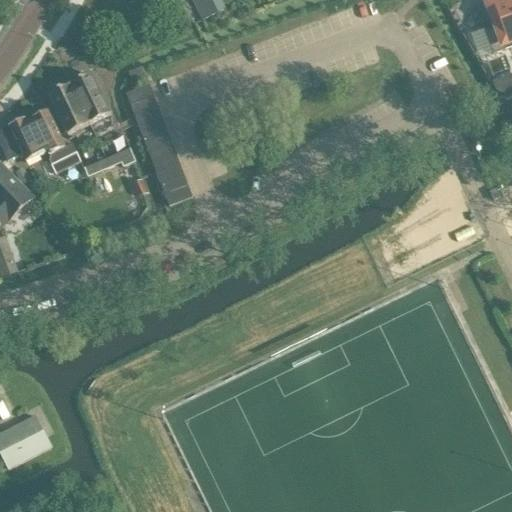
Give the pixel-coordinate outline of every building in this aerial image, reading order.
[(189,0),(198,17),(214,9),(209,0),(189,0)] [(489,17),(478,21),(489,51),(511,42),(511,10),(508,0),(487,0),(484,2),(489,17)] [(511,86),(506,71),(487,78),(491,87),(502,92),(511,88),(511,86)] [(88,72),(67,82),(86,122),(107,112),(88,72)] [(67,82),(45,93),(64,132),(86,122),(67,82)] [(146,82),(122,91),(127,102),(150,93),(146,82)] [(150,93),(127,102),(131,113),(154,105),(150,93)] [(154,105),(131,113),(132,118),(134,121),(135,125),(159,116),(154,105)] [(6,125),(0,128),(0,150),(4,159),(6,158),(19,152),(23,160),(45,149),(46,152),(45,153),(44,157),(51,171),(77,159),(68,140),(61,144),(45,109),(23,120),(21,117),(6,124),(6,125)] [(159,116),(135,125),(139,136),(163,127),(159,116)] [(163,127),(139,136),(144,147),(167,138),(163,127)] [(167,138),(144,147),(148,158),(172,149),(167,138)] [(113,150),(80,164),(84,174),(117,160),(119,163),(130,158),(131,158),(126,145),(125,145),(113,150)] [(172,149),(148,158),(152,169),(176,161),(172,149)] [(176,161),(152,169),(157,181),(180,172),(176,161)] [(0,223),(30,194),(18,182),(0,162),(0,223)] [(20,165),(12,169),(18,182),(26,178),(20,165)] [(180,172),(157,181),(161,192),(184,183),(180,172)] [(138,177),(129,181),(134,194),(143,190),(138,177)] [(184,183),(161,192),(165,204),(189,195),(184,183)] [(493,185),(485,188),(489,197),(497,194),(493,185)] [(0,234),(0,275),(13,271),(0,234)] [(32,413),(0,429),(0,455),(6,467),(48,445),(42,434),(32,413)]
